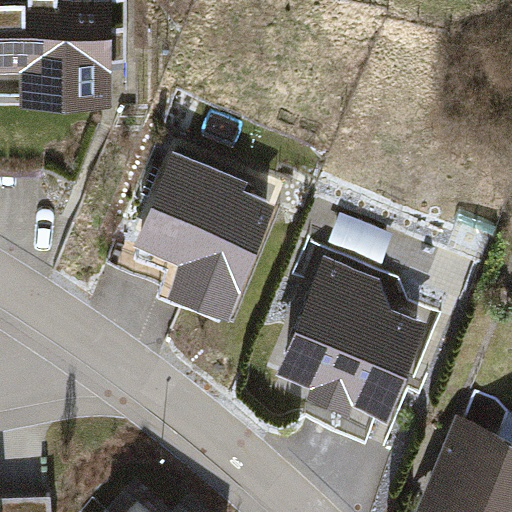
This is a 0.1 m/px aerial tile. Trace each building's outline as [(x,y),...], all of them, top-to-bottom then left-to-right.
[(111,0),(0,0),(0,63),(21,63),(20,96),(111,97),(111,0)] [(249,175),(175,145),(136,241),(183,260),(171,290),(230,313),(277,197),(245,184),(249,175)] [(349,220),(339,246),(389,266),(400,241),(349,220)] [(380,273),(326,251),(281,363),(315,377),(311,387),(352,403),(355,396),(390,410),(427,316),(390,301),(380,273)] [(467,413),(457,409),(415,511),(511,511),(511,432),(502,428),(509,409),(499,397),(477,388),(467,413)] [(511,410),(509,409),(502,428),(511,432),(511,410)] [(0,494),(0,511),(52,511),(52,492),(0,494)]
